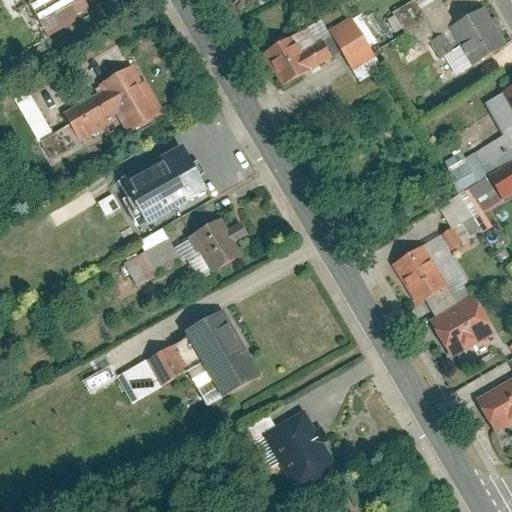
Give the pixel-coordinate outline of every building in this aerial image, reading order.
[(21,0),(37,27),(77,5),(74,0),(21,0)] [(457,29),(439,0),(431,0),(409,14),(428,46),(445,36),(454,52),(469,43),(480,61),(506,46),(485,12),(457,29)] [(321,22),(265,55),(281,82),(335,51),(347,72),(355,67),(354,66),(369,58),(355,32),(334,44),(321,22)] [(114,87),(47,129),(60,150),(62,149),(123,110),(130,121),(159,103),(132,60),(107,76),(114,87)] [(511,88),(501,94),(511,115),(511,88)] [(32,138),(46,133),(30,92),(15,98),(32,138)] [(121,180),(147,227),(209,192),(183,146),(121,180)] [(511,163),(485,180),(498,202),(511,194),(511,163)] [(197,228),(218,265),(242,251),(220,214),(197,228)] [(170,231),(127,256),(140,278),(183,254),(170,231)] [(471,305),(437,250),(393,277),(414,312),(426,304),(456,355),(496,331),(478,301),(471,305)] [(225,314),(127,372),(141,396),(159,385),(206,357),(226,391),(259,371),(225,314)] [(511,377),(479,397),(496,426),(511,416),(511,377)] [(266,417),(232,437),(243,458),(255,452),(262,464),(280,454),(297,486),(329,468),(303,421),(277,436),(266,417)] [(95,479),(85,460),(77,464),(76,463),(55,474),(66,495),(95,479)]
